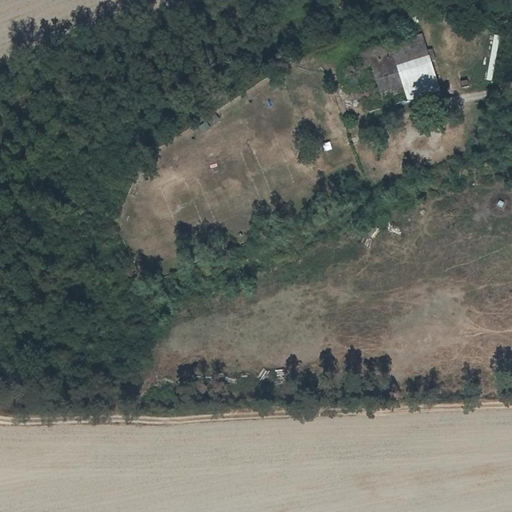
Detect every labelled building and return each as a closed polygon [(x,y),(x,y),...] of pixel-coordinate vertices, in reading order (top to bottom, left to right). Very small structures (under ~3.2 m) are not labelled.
[(398,67),(430,57),(423,34),(391,44),(395,58),(398,67)] [(395,58),(391,44),(362,53),(366,66),(372,65),(395,58)] [(430,57),(398,67),(400,73),(406,92),(408,100),(440,90),(430,57)] [(400,73),(398,67),(395,58),(372,65),(377,80),(400,73)] [(400,73),(377,80),(383,99),(406,92),(400,73)]
